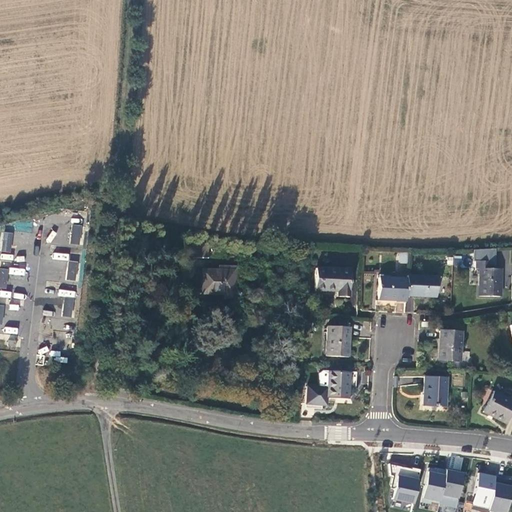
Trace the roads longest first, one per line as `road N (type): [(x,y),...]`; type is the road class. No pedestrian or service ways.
road 1 (track): [(95,403),(132,0)]
road 2 (tertiary): [(378,436),(106,404)]
road 3 (tertiary): [(378,436),(511,448)]
